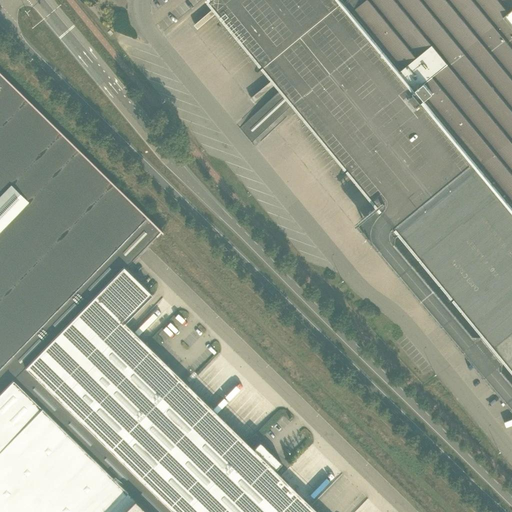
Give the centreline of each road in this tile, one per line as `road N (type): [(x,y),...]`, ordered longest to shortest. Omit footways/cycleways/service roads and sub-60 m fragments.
road 1 (secondary): [(0,19),(501,511)]
road 2 (secondary): [(511,501),(319,311),(40,0)]
road 3 (unclassified): [(143,0),(145,27),(359,287),(401,318),(511,452)]
road 4 (unclassified): [(405,511),(149,263)]
road 5 (unknown): [(409,216),(398,227),(402,243),(511,378)]
